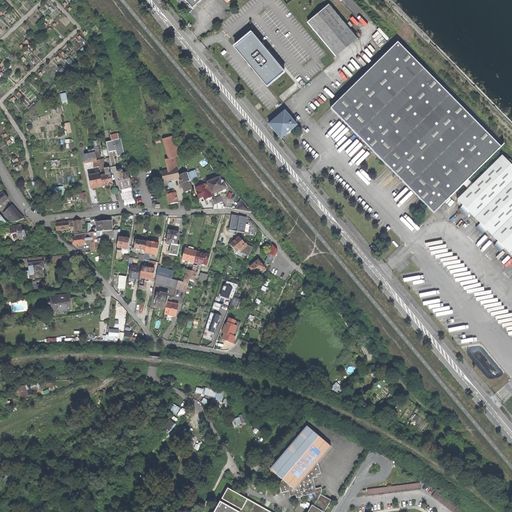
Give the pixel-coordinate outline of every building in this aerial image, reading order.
[(308,21),(336,55),(359,37),(330,3),(308,21)] [(251,29),(234,44),(268,84),(285,69),(251,29)] [(468,180),(504,143),(428,66),(424,70),(397,42),(330,108),(433,213),(463,184),(468,180)] [(290,130),(296,125),(284,111),(269,124),(274,131),(280,139),(286,134),(287,134),(290,131),(290,130)] [(173,136),(164,139),(170,159),(166,160),(168,171),(177,169),(174,158),(181,156),(173,136)] [(117,157),(124,155),(121,139),(106,142),(108,152),(116,150),(117,157)] [(94,173),(99,172),(99,170),(97,161),(95,153),(81,156),(83,164),(93,161),(94,167),(92,168),(94,173)] [(511,166),(502,156),(472,185),(468,180),(463,184),(468,189),(455,202),(511,259),(511,397),(507,403),(511,407),(511,408),(511,409),(511,410),(511,166)] [(109,168),(104,169),(106,175),(100,176),(102,187),(107,186),(110,186),(113,185),(109,168)] [(179,176),(177,169),(168,171),(161,173),(164,186),(168,185),(167,181),(179,178),(179,176)] [(116,172),(120,190),(127,188),(132,187),(128,172),(122,173),(121,171),(116,172)] [(89,176),(91,189),(97,188),(102,187),(100,176),(100,173),(89,176)] [(187,173),(179,176),(179,178),(184,192),(188,191),(192,189),(188,181),(190,181),(190,180),(188,176),(187,173)] [(207,180),(212,193),(218,191),(222,189),(223,192),(227,191),(225,188),(223,182),(221,181),(220,178),(218,178),(217,176),(207,180)] [(213,196),(209,186),(206,187),(205,184),(195,188),(199,198),(203,197),(204,199),(208,198),(213,196)] [(60,194),(64,193),(63,187),(56,188),(56,189),(55,190),(56,196),(58,196),(58,195),(60,194)] [(169,204),(178,202),(176,192),(174,193),(174,190),(166,192),(169,204)] [(0,194),(0,205),(8,199),(5,196),(3,193),(0,194)] [(220,196),(212,199),(215,205),(213,209),(225,208),(220,196)] [(236,210),(251,213),(251,212),(241,199),(236,210)] [(16,222),(23,219),(12,206),(4,213),(11,222),(16,222)] [(244,232),(246,217),(231,214),(229,230),(244,232)] [(73,221),(73,223),(74,233),(83,232),(82,221),(77,221),(73,221)] [(93,229),(94,232),(111,230),(110,221),(106,221),(96,222),(97,228),(93,229)] [(56,230),(69,229),(68,223),(68,222),(55,223),(56,230)] [(20,243),(26,242),(24,237),(24,236),(26,235),(25,233),(24,231),(23,231),(22,228),(21,225),(10,228),(11,235),(13,235),(14,240),(19,239),(20,243)] [(114,239),(118,239),(119,237),(120,230),(111,230),(94,232),(91,232),(89,233),(91,251),(99,251),(97,237),(102,236),(103,239),(114,237),(114,239)] [(169,254),(177,256),(182,234),(178,233),(174,232),(169,231),(166,245),(170,246),(169,254)] [(81,244),(85,243),(84,237),(86,237),(85,233),(74,235),(74,237),(72,237),(73,241),(73,245),(78,244),(79,246),(81,245),(81,244)] [(117,248),(127,249),(129,238),(125,238),(119,237),(118,239),(117,248)] [(144,253),(156,255),(158,243),(152,242),(152,238),(149,237),(147,237),(146,241),(144,253)] [(242,241),(239,237),(230,244),(236,252),(239,249),(245,244),(242,241)] [(144,253),(146,241),(140,240),(136,239),(134,252),(144,253)] [(245,243),(245,244),(239,249),(241,251),(242,250),(244,254),(249,255),(252,247),(247,246),(245,243)] [(268,265),(271,266),(277,251),(273,245),(270,252),(267,260),(269,261),(268,264),(269,264),(268,265)] [(193,263),(194,262),(196,252),(196,251),(191,250),(185,249),(182,260),(193,263)] [(194,262),(206,265),(209,255),(203,253),(196,252),(194,262)] [(142,290),(145,291),(146,282),(144,282),(145,280),(150,281),(150,279),(152,280),(154,268),(150,267),(151,265),(150,265),(150,264),(155,265),(156,262),(143,260),(143,261),(142,268),(140,279),(138,289),(142,290)] [(264,268),(258,260),(249,268),(252,271),(255,275),(260,271),(262,273),(266,270),(264,268)] [(26,279),(43,277),(42,272),(41,268),(43,268),(43,262),(42,262),(28,264),(29,271),(25,272),(26,279)] [(137,279),(140,279),(142,268),(141,267),(141,266),(138,266),(138,267),(131,266),(128,277),(130,277),(129,280),(130,281),(133,282),(134,281),(135,278),(137,279)] [(158,266),(156,275),(172,279),(173,272),(160,268),(160,266),(158,266)] [(198,280),(205,282),(207,275),(200,273),(198,280)] [(155,282),(170,286),(172,279),(156,275),(155,282)] [(176,289),(186,291),(188,283),(172,279),(170,286),(176,287),(176,289)] [(232,298),(237,285),(226,281),(225,284),(224,284),(219,296),(228,299),(229,297),(232,298)] [(159,308),(165,309),(167,302),(168,296),(156,293),(155,299),(156,300),(155,307),(159,308)] [(49,303),(50,313),(71,310),(70,302),(69,294),(50,297),(51,303),(49,303)] [(234,297),(230,305),(237,308),(241,300),(234,297)] [(169,315),(176,317),(178,304),(167,302),(165,309),(164,314),(169,315)] [(208,331),(214,333),(220,315),(211,312),(205,329),(208,330),(208,331)] [(235,320),(228,318),(226,324),(224,324),(221,332),(224,333),(221,339),(233,343),(236,337),(233,335),(237,325),(234,324),(235,320)] [(214,399),(223,401),(224,396),(220,395),(221,392),(220,392),(205,389),(204,394),(212,396),(211,399),(214,399)] [(287,433),(292,425),(286,421),(281,430),(287,433)] [(315,497),(317,499),(320,494),(322,491),(321,487),(315,488),(313,482),(314,482),(313,478),(317,476),(316,474),(318,474),(320,473),(317,462),(330,446),(306,426),(270,469),(282,479),(279,483),(282,493),(290,491),(291,495),(295,494),(296,498),(306,495),(314,493),(315,497)] [(261,458),(269,447),(265,444),(257,454),(261,458)] [(368,495),(420,489),(419,482),(367,488),(368,495)] [(431,496),(452,511),(456,507),(435,491),(431,496)] [(317,499),(313,506),(322,511),(323,511),(331,500),(320,494),(317,499)] [(269,511),(254,504),(252,507),(241,501),(235,511),(237,511),(269,511)] [(237,511),(235,511),(220,502),(214,511),(237,511)]
